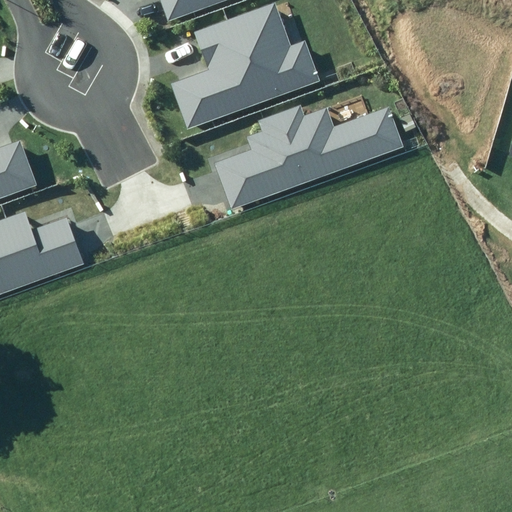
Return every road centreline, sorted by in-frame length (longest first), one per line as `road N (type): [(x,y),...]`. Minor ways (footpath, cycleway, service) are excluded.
road 1 (residential): [(102,110),(69,112),(46,96),(18,0)]
road 2 (residential): [(65,0),(117,49),(122,82),(102,110)]
